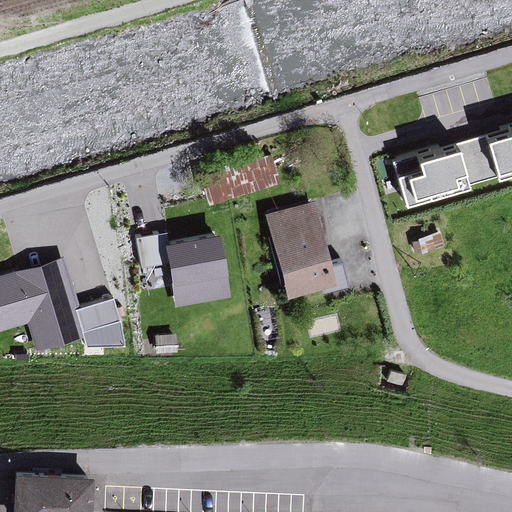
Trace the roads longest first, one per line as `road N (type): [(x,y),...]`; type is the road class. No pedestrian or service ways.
road 1 (unclassified): [(511,498),(278,466),(0,462)]
road 2 (residential): [(345,103),(396,312),(416,345),(450,371),(511,389)]
road 3 (unclassified): [(170,0),(0,49)]
